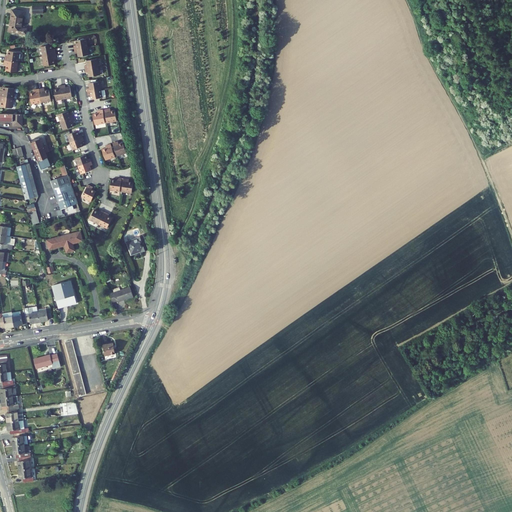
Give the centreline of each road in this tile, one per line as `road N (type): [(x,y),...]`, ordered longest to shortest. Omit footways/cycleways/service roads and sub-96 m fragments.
road 1 (track): [(511,236),(407,0)]
road 2 (secondary): [(130,0),(159,208)]
road 3 (residential): [(0,78),(74,75),(103,183)]
road 4 (secondary): [(133,366),(101,435),(79,511)]
road 5 (residential): [(152,318),(0,343)]
